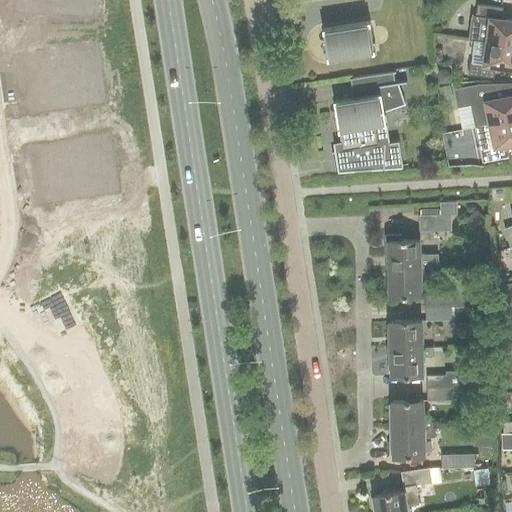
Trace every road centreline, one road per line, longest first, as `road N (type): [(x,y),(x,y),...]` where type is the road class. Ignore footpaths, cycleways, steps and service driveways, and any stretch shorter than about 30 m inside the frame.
road 1 (primary): [(292,511),(205,0)]
road 2 (residential): [(333,511),(253,0)]
road 3 (primary): [(168,0),(247,511)]
